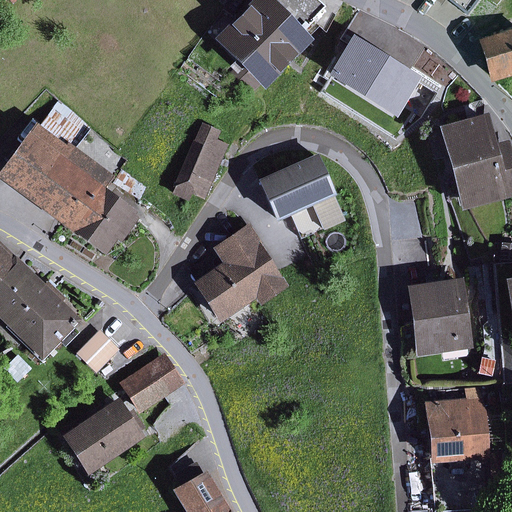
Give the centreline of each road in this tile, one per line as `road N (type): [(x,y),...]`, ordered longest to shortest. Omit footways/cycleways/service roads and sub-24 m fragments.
road 1 (residential): [(140,307),(248,152),(287,134),(329,143),(368,177),(385,232),(405,511)]
road 2 (residential): [(140,307),(181,354),(252,511)]
road 3 (residential): [(511,109),(443,38),(377,0)]
road 4 (residential): [(0,203),(140,307)]
